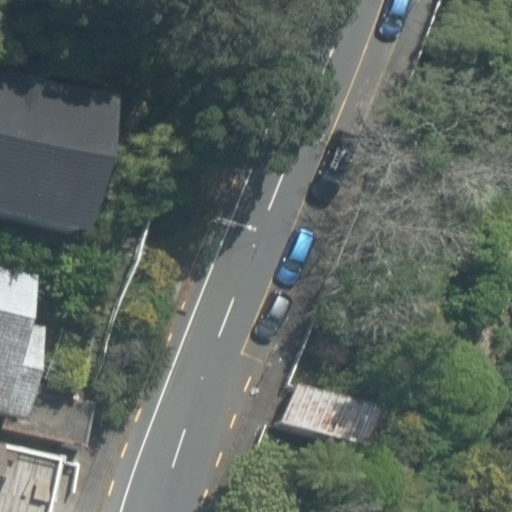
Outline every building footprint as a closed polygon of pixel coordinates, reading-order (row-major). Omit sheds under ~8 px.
[(0,230),(69,248),(106,105),(0,77),(0,230)] [(17,323),(28,276),(0,269),(0,422),(14,426),(23,388),(37,327),(17,323)] [(357,424),(290,387),(265,432),(332,469),(357,424)] [(88,402),(23,388),(14,426),(82,440),(88,402)] [(44,511),(57,463),(0,447),(0,511),(44,511)]
